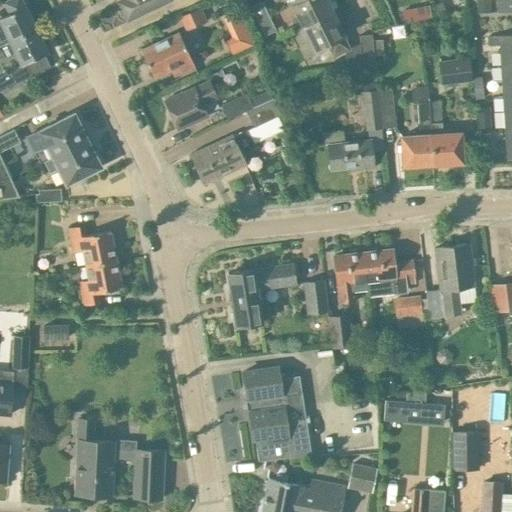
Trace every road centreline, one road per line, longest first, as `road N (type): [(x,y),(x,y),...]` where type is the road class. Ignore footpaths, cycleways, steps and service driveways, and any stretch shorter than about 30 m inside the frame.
road 1 (residential): [(167,242),(365,213),(511,207)]
road 2 (residential): [(214,511),(167,242)]
road 3 (residential): [(167,242),(146,163),(65,0)]
